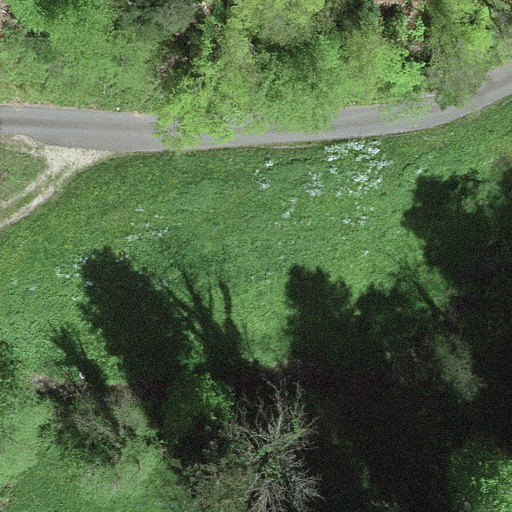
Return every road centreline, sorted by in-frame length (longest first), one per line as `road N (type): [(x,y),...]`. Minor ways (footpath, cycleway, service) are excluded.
road 1 (unclassified): [(511,76),(403,115),(269,132),(0,120)]
road 2 (track): [(0,215),(36,191),(98,127)]
